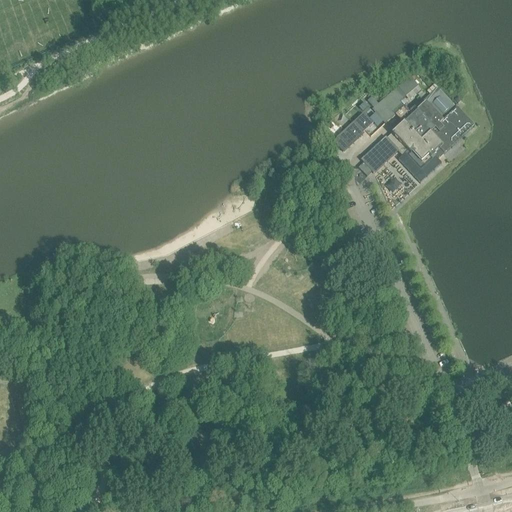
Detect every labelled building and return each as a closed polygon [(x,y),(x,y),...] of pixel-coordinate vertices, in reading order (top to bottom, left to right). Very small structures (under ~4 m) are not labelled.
[(400,103),(418,88),(410,78),(371,111),(384,125),(404,108),(400,103)] [(451,148),(473,128),(474,128),(473,128),(474,127),(473,127),(457,110),(457,109),(456,109),(455,109),(456,110),(442,122),(425,104),(416,112),(412,109),(407,113),(410,117),(386,140),(385,138),(380,143),(360,161),(363,164),(358,169),(366,178),(371,173),(373,175),(373,174),(402,147),(402,148),(404,146),(406,149),(405,151),(421,167),(439,150),(444,155),(451,149),(451,148)] [(342,153),(365,132),(373,125),(363,115),(333,143),(342,153)] [(387,168),(408,191),(417,183),(395,160),(387,168)] [(437,422),(434,417),(426,421),(429,426),(437,422)]
